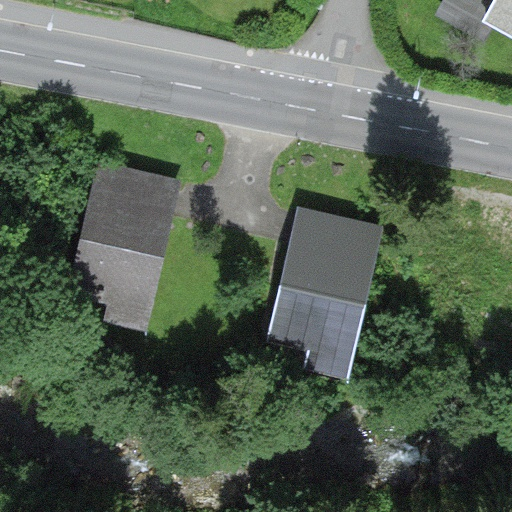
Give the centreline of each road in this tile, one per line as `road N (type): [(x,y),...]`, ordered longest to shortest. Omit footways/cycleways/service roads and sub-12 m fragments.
road 1 (tertiary): [(0,49),(319,110)]
road 2 (tertiary): [(319,110),(511,149)]
